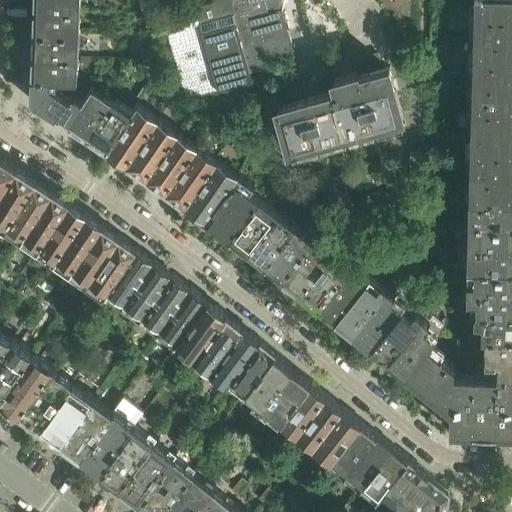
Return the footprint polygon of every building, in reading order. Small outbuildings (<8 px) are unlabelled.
[(34,0),(34,10),(81,12),(81,2),(75,1),(74,0),(34,0)] [(139,0),(143,13),(155,13),(151,0),(139,0)] [(218,0),(196,6),(198,14),(182,19),(184,26),(168,31),(187,96),(195,94),(253,79),(250,71),(267,67),(264,58),(293,50),(282,9),(281,0),(218,0)] [(511,64),(511,0),(475,0),(474,63),(511,64)] [(81,12),(34,10),(33,33),(74,34),(80,34),(81,12)] [(74,34),(33,33),(32,55),(79,57),(80,47),(73,47),(74,34)] [(141,34),(140,58),(153,59),(154,35),(141,34)] [(406,51),(398,53),(400,62),(409,60),(406,51)] [(378,53),(357,59),(361,74),(382,68),(378,53)] [(79,57),(32,55),(31,78),(53,80),(53,79),(61,80),(72,80),(79,80),(79,57)] [(511,131),(511,64),(474,63),(472,131),(511,131)] [(404,116),(397,90),(390,66),(359,75),(358,72),(333,79),(336,90),(313,96),(277,106),(281,121),(280,121),(279,123),(279,124),(279,125),(279,126),(279,127),(280,128),(281,128),(282,129),(284,129),(289,149),(404,116)] [(52,88),(53,80),(31,78),(31,96),(33,101),(70,124),(84,102),(75,96),(71,101),(52,88)] [(294,80),(286,83),(289,96),(298,94),(294,80)] [(94,86),(84,102),(70,124),(88,136),(109,103),(97,95),(100,90),(94,86)] [(112,98),(109,103),(88,136),(107,148),(128,117),(116,108),(120,103),(112,98)] [(139,102),(128,117),(107,148),(129,163),(160,117),(139,102)] [(180,131),(160,117),(129,163),(148,176),(180,131)] [(246,130),(239,140),(247,146),(255,136),(246,130)] [(200,145),(180,131),(148,176),(167,190),(200,145)] [(511,199),(511,131),(472,131),(470,199),(511,199)] [(255,136),(247,146),(256,153),(263,142),(255,136)] [(263,142),(256,153),(264,159),(272,148),(263,142)] [(200,145),(167,190),(187,204),(220,159),(200,145)] [(411,152),(410,162),(423,162),(424,152),(411,152)] [(0,197),(19,167),(2,156),(0,158),(0,197)] [(220,159),(187,204),(206,217),(239,172),(220,159)] [(410,162),(410,173),(423,173),(423,162),(410,162)] [(19,167),(0,197),(0,223),(6,227),(37,179),(19,167)] [(239,172),(206,217),(217,226),(219,230),(224,234),(229,234),(234,238),(263,201),(251,192),(256,184),(239,172)] [(410,173),(410,183),(423,183),(423,173),(410,173)] [(55,191),(37,179),(6,227),(13,232),(16,227),(27,234),(55,191)] [(71,202),(55,191),(27,234),(35,239),(32,244),(39,249),(71,202)] [(410,197),(410,207),(423,208),(423,197),(410,197)] [(511,199),(470,199),(469,222),(511,223),(511,199)] [(263,201),(234,238),(252,251),(280,214),(263,201)] [(87,212),(71,202),(39,249),(47,254),(50,249),(59,255),(87,212)] [(344,203),(336,213),(344,220),(352,209),(344,203)] [(410,207),(409,218),(423,218),(423,208),(410,207)] [(352,209),(344,220),(353,226),(361,216),(352,209)] [(104,224),(87,212),(59,255),(68,261),(65,266),(72,270),(104,224)] [(280,214),(252,251),(269,264),(298,228),(280,214)] [(361,216),(353,226),(361,232),(369,222),(361,216)] [(409,218),(409,229),(423,229),(423,218),(409,218)] [(511,223),(469,222),(469,245),(511,245),(511,223)] [(121,235),(104,224),(72,270),(89,282),(121,235)] [(350,228),(345,236),(347,237),(354,242),(359,235),(360,234),(351,227),(350,228)] [(298,228),(269,264),(285,276),(285,275),(287,277),(316,241),(298,228)] [(138,247),(121,235),(89,282),(105,294),(138,247)] [(316,241),(287,277),(305,291),(333,255),(316,241)] [(511,245),(469,245),(468,268),(511,269),(511,245)] [(156,260),(138,247),(105,294),(123,307),(156,260)] [(333,255),(305,291),(320,302),(320,303),(322,304),(351,268),(333,255)] [(174,273),(156,260),(123,307),(140,319),(174,273)] [(351,268),(322,304),(338,318),(368,281),(351,268)] [(511,269),(468,268),(467,290),(511,291),(511,269)] [(192,286),(174,273),(140,319),(159,333),(192,286)] [(368,281),(338,318),(356,332),(389,290),(371,276),(368,281)] [(210,299),(192,286),(159,333),(177,346),(178,345),(178,344),(210,299)] [(389,290),(356,332),(373,345),(406,304),(389,290)] [(511,291),(467,290),(467,298),(471,299),(471,313),(475,313),(511,313),(511,291)] [(450,316),(438,293),(433,299),(441,307),(446,315),(441,321),(444,324),(450,316)] [(227,312),(210,299),(178,344),(178,345),(194,356),(227,312)] [(406,304),(373,345),(390,359),(423,317),(406,304)] [(244,326),(227,312),(194,356),(211,369),(244,326)] [(511,337),(511,313),(475,313),(475,322),(483,323),(482,337),(486,337),(511,337)] [(429,346),(431,343),(436,337),(435,336),(441,327),(432,320),(430,322),(423,317),(390,359),(408,373),(429,346)] [(0,326),(0,360),(16,338),(0,326)] [(231,379),(261,339),(244,326),(211,369),(214,371),(208,379),(222,390),(228,382),(229,382),(232,379),(231,379)] [(472,345),(472,336),(458,336),(457,344),(472,345)] [(511,337),(486,337),(486,362),(499,362),(499,373),(511,373),(511,337)] [(16,338),(0,360),(0,394),(4,397),(36,352),(16,338)] [(277,351),(261,339),(231,379),(232,379),(247,391),(277,351)] [(429,346),(408,373),(442,401),(453,388),(454,376),(455,366),(429,346)] [(294,365),(277,351),(247,391),(258,399),(254,405),(261,411),(294,365)] [(36,352),(4,397),(23,411),(54,367),(55,365),(36,352)] [(156,370),(161,362),(154,357),(149,365),(156,370)] [(312,379),(294,365),(261,411),(268,416),(272,410),(282,419),(312,379)] [(54,367),(23,411),(32,418),(44,426),(75,383),(79,378),(77,374),(68,368),(64,370),(61,373),(54,367)] [(511,373),(499,373),(498,377),(498,431),(511,431),(511,373)] [(476,376),(454,376),(453,388),(442,401),(452,409),(451,429),(474,430),(476,376)] [(498,377),(476,376),(474,430),(498,431),(498,377)] [(328,392),(312,379),(282,419),(298,431),(328,392)] [(75,383),(44,426),(64,441),(95,398),(75,383)] [(344,405),(328,392),(298,431),(314,444),(344,405)] [(84,455),(115,413),(113,411),(95,398),(64,441),(84,455)] [(103,469),(135,426),(134,426),(144,413),(123,398),(113,411),(115,413),(84,455),(103,469)] [(363,420),(344,405),(314,444),(332,458),(363,420)] [(379,432),(363,420),(332,458),(331,461),(346,472),(379,432)] [(135,426),(103,469),(123,485),(155,442),(135,426)] [(240,435),(257,449),(264,441),(247,427),(240,435)] [(394,445),(379,432),(346,472),(362,485),(394,445)] [(155,442),(123,485),(143,500),(176,458),(155,442)] [(394,445),(362,485),(378,497),(389,484),(388,483),(409,457),(394,445)] [(449,488),(440,481),(409,457),(388,483),(389,484),(400,492),(399,499),(447,506),(449,488)] [(176,458),(143,500),(157,511),(165,511),(195,473),(176,458)] [(299,458),(287,472),(297,481),(292,487),(301,495),(312,481),(301,472),(307,464),(299,458)] [(195,473),(165,511),(194,511),(214,488),(195,473)] [(238,494),(248,481),(241,476),(232,489),(238,494)] [(266,503),(275,491),(269,485),(259,498),(266,503)] [(214,488),(194,511),(225,511),(233,503),(214,488)] [(446,511),(447,506),(399,499),(393,498),(392,500),(390,511),(446,511)] [(244,511),(233,503),(225,511),(252,511),(248,509),(246,511),(244,511)]
